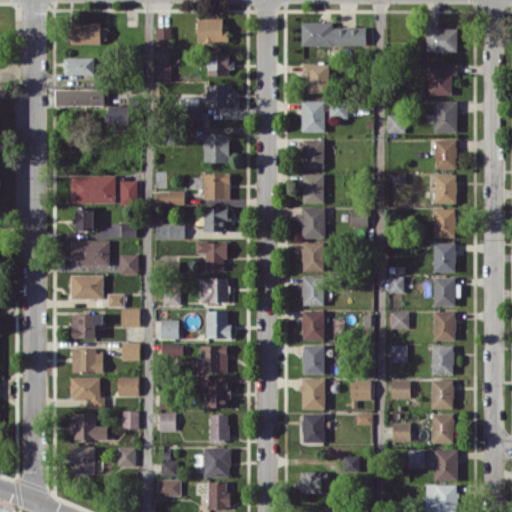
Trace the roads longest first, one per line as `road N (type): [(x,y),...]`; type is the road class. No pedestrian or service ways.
road 1 (residential): [(266,0),(266,511)]
road 2 (residential): [(492,0),(492,511)]
road 3 (residential): [(33,0),(33,498)]
